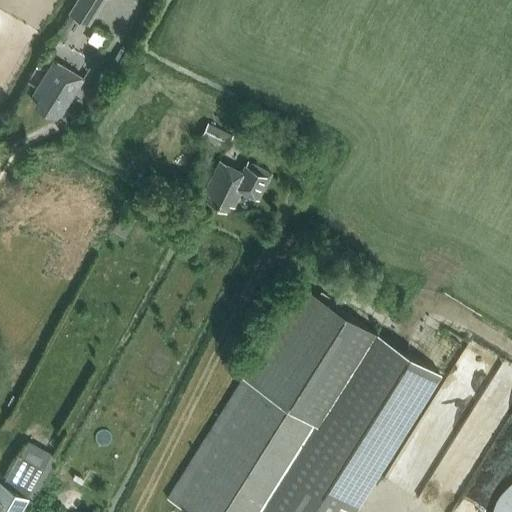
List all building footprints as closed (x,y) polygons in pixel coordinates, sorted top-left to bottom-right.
[(77,0),(70,12),(88,23),(102,0),(77,0)] [(83,78),(54,60),(33,95),(39,98),(35,104),(58,118),(83,78)] [(207,122),(200,136),(226,149),(233,136),(207,122)] [(204,192),(210,195),(207,200),(225,208),(227,204),(233,207),(241,191),(257,199),(271,173),(247,161),(241,171),(220,160),(204,192)] [(301,285),(167,498),(189,511),(332,511),(340,501),(354,510),(441,374),(301,285)] [(17,454),(1,482),(28,496),(28,497),(32,499),(56,456),(27,440),(19,455),(17,454)] [(511,511),(511,479),(492,488),(493,511),(511,511)] [(0,511),(19,511),(28,496),(1,482),(0,481),(0,511)]
